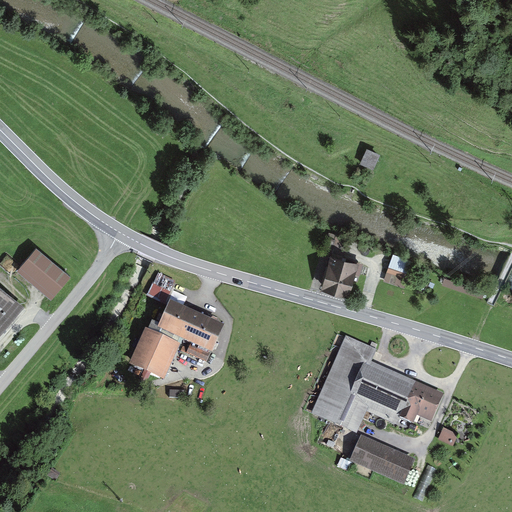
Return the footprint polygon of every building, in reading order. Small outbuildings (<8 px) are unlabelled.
[(375,172),(382,157),(366,150),(360,165),(375,172)] [(52,296),(67,279),(37,252),(21,270),(52,296)] [(412,262),(394,256),(386,281),(403,286),(412,262)] [(324,290),(347,296),(355,267),(331,261),(324,290)] [(442,284),(482,298),(484,292),(444,279),(442,284)] [(0,334),(21,308),(0,291),(0,334)] [(222,325),(170,302),(160,325),(212,348),(222,325)] [(130,367),(164,380),(178,345),(144,332),(130,367)] [(316,412),(353,427),(364,401),(413,422),(417,413),(431,418),(442,394),(367,363),(372,351),(346,341),(316,412)] [(439,440),(454,447),(459,438),(444,430),(439,440)] [(351,461),(408,486),(418,463),(361,439),(351,461)] [(60,473),(52,468),(47,475),(55,480),(60,473)]
